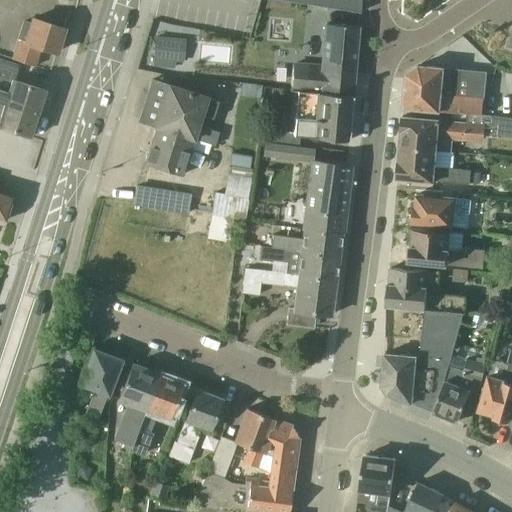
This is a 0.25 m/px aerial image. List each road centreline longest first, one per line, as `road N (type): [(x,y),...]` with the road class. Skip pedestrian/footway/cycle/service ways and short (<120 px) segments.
road 1 (primary): [(0,379),(122,0)]
road 2 (residential): [(343,393),(380,77),(394,45)]
road 3 (residential): [(343,393),(265,378),(77,301)]
road 4 (residential): [(511,486),(419,439),(340,415)]
